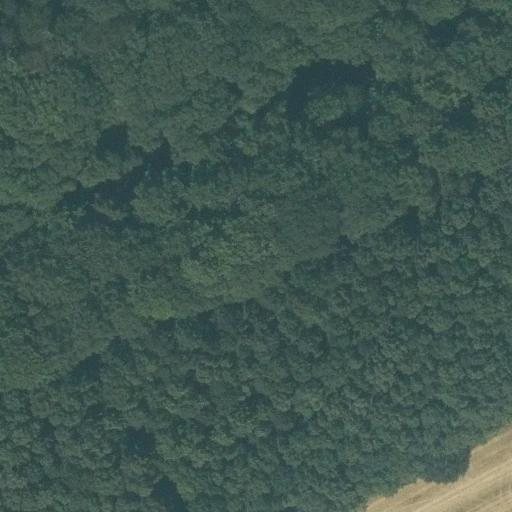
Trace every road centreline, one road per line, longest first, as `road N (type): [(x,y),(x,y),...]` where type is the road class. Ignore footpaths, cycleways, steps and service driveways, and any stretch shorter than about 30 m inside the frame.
road 1 (unknown): [(0,356),(511,136)]
road 2 (track): [(187,0),(131,26),(0,65)]
